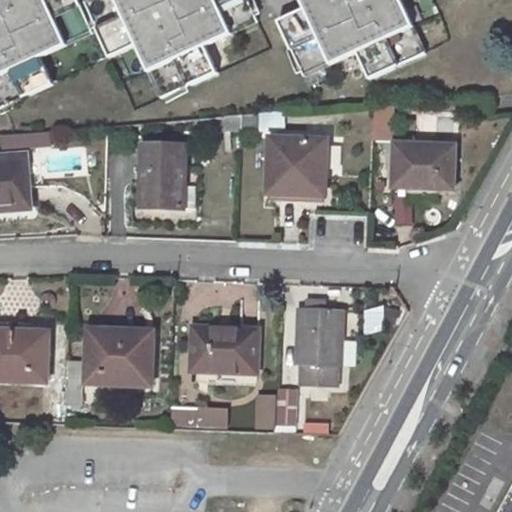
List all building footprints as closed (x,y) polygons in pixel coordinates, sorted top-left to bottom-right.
[(47,0),(0,0),(0,110),(22,100),(52,85),(41,60),(95,33),(79,0),(68,0),(51,8),(47,0)] [(47,0),(51,8),(68,0),(47,0)] [(186,88),(218,74),(206,48),(260,24),(248,0),(91,0),(86,3),(111,57),(137,45),(162,99),(186,88)] [(303,0),(308,9),(317,29),(290,41),(304,73),(306,77),(358,53),(371,80),(400,67),(424,56),(427,54),(402,1),(403,0),(303,0)] [(308,9),(280,21),(290,41),(317,29),(308,9)] [(489,101),(464,102),(466,118),(490,117),(489,101)] [(377,113),(377,139),(394,139),(394,114),(377,113)] [(262,115),(244,116),(244,131),(262,129),(262,115)] [(244,116),(223,118),(224,132),(244,131),(244,116)] [(273,138),(271,193),(328,195),(329,140),(273,138)] [(398,145),(396,188),(457,190),(457,146),(398,145)] [(145,146),(143,208),(185,208),(188,147),(145,146)] [(0,210),(32,208),(27,157),(0,158),(0,210)] [(417,226),(415,198),(395,200),(397,227),(417,226)] [(304,365),(303,386),(338,387),(338,365),(342,365),(343,310),(300,310),(299,365),(304,365)] [(195,329),(195,370),(258,373),(259,331),(195,329)] [(0,330),(0,380),(49,383),(50,336),(15,335),(14,331),(0,330)] [(89,338),(88,383),(151,385),(154,337),(125,335),(125,340),(89,338)] [(68,379),(66,405),(82,406),(84,362),(68,362),(68,379)] [(53,378),(51,426),(66,426),(66,405),(68,379),(53,378)] [(300,394),(259,393),(259,432),(299,433),(300,394)] [(172,410),(172,426),(201,426),(200,411),(172,410)] [(307,424),(307,435),(331,436),(331,425),(307,424)]
